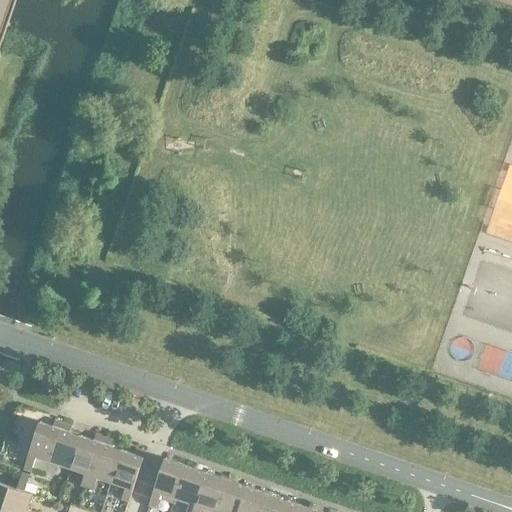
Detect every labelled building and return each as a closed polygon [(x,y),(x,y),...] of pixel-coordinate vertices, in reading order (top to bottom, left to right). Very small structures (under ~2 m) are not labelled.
[(36,456),(50,461),(63,423),(55,420),(53,426),(39,421),(23,469),(30,471),(36,456)] [(72,426),(63,423),(50,461),(71,468),(82,435),(70,431),(72,426)] [(94,440),(82,435),(71,468),(85,473),(81,485),(87,487),(104,437),(96,434),(94,440)] [(113,440),(104,437),(87,487),(93,489),(98,477),(112,482),(123,449),(111,445),(113,440)] [(135,454),(123,449),(112,482),(126,487),(122,499),(129,501),(146,451),(137,448),(135,454)] [(186,466),(165,458),(148,505),(156,508),(159,498),(174,503),(186,466)] [(193,511),(207,473),(186,466),(174,503),(188,508),(186,511),(193,511)] [(0,505),(19,511),(38,511),(27,508),(32,493),(24,490),(29,475),(22,472),(17,487),(0,481),(0,505)] [(215,511),(227,479),(207,473),(193,511),(200,511),(201,511),(215,511)] [(238,511),(247,486),(227,479),(215,511),(238,511)] [(261,511),(268,493),(247,486),(238,511),(261,511)] [(284,511),(289,500),(268,493),(261,511),(284,511)] [(307,511),(309,507),(289,500),(284,511),(307,511)]
